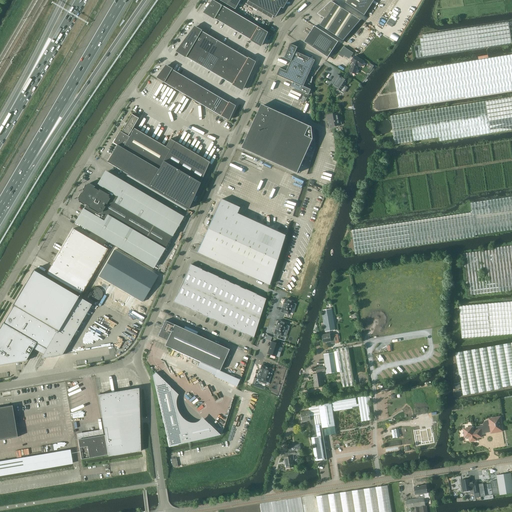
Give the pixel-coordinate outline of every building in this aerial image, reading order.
[(220,3),(215,0),(212,0),(203,13),(211,17),(220,3)] [(221,0),(221,1),(236,9),(241,0),(221,0)] [(288,0),(249,0),(249,1),(274,15),(276,17),(282,7),(284,8),(288,0)] [(347,0),(346,3),(365,15),(374,2),(374,0),(347,0)] [(393,18),(403,2),(399,0),(397,0),(388,15),(393,18)] [(320,25),(343,40),(361,20),(332,1),(318,14),(325,18),(320,25)] [(216,19),(218,20),(225,7),(224,6),(224,5),(220,3),(211,17),(216,20),(216,19)] [(224,24),(231,11),(225,7),(218,20),(224,24)] [(238,14),(231,11),(224,24),(230,27),(238,14)] [(236,31),(244,18),(238,14),(230,27),(236,31)] [(250,21),(244,18),(236,31),(242,34),(250,21)] [(242,34),(248,38),(256,25),(250,21),(242,34)] [(511,21),(508,22),(422,35),(423,38),(420,38),(421,45),(414,46),(416,58),(511,43),(511,42),(511,21)] [(258,26),(256,25),(248,38),(250,39),(250,40),(253,42),(262,27),(258,25),(258,26)] [(230,84),(242,91),(255,62),(247,57),(246,58),(202,32),(202,31),(194,26),(175,52),(186,58),(187,57),(231,84),(230,84)] [(304,42),(328,57),(338,42),(315,26),(304,42)] [(266,29),(262,27),(253,42),(262,47),(269,31),(266,29)] [(280,68),(277,75),(293,82),(291,87),(309,94),(311,89),(308,88),(310,84),(305,82),(313,65),(315,60),(296,51),(298,47),(291,44),(284,58),(291,61),(289,64),(287,71),(280,68)] [(399,107),(466,97),(466,98),(511,90),(511,54),(394,74),(399,107)] [(352,66),(350,72),(356,74),(358,65),(361,67),(364,62),(355,56),(352,60),(351,62),(349,65),(350,65),(352,66)] [(170,68),(165,65),(156,78),(162,82),(170,68)] [(170,68),(162,82),(167,85),(175,71),(172,70),(172,69),(170,68)] [(173,88),(180,75),(175,71),(167,85),(173,88)] [(336,82),(333,86),(340,91),(347,81),(338,74),(334,80),(336,82)] [(186,78),(180,75),(173,88),(178,91),(186,78)] [(183,94),(191,81),(186,78),(178,91),(183,94)] [(196,84),(191,81),(183,94),(189,97),(196,84)] [(194,100),(202,87),(196,84),(189,97),(194,100)] [(207,90),(202,87),(194,100),(199,103),(207,90)] [(205,107),(212,93),(207,90),(199,103),(205,107)] [(218,97),(212,93),(205,107),(210,110),(218,97)] [(215,113),(223,100),(218,97),(210,110),(215,113)] [(511,97),(435,109),(390,116),(395,144),(439,137),(440,141),(511,129),(511,97)] [(223,100),(215,113),(221,116),(229,102),(228,102),(228,103),(223,100)] [(235,106),(229,102),(221,116),(228,120),(235,106)] [(244,149),(298,173),(307,152),(290,144),(300,121),(264,105),(244,149)] [(330,122),(331,127),(340,125),(342,124),(341,120),(339,120),(338,113),(326,115),(327,120),(330,120),(330,122)] [(117,145),(107,162),(188,210),(210,162),(171,139),(166,147),(133,128),(138,118),(132,114),(121,132),(120,131),(113,142),(117,145)] [(312,127),(300,121),(290,144),(307,152),(313,139),(312,127)] [(76,222),(153,267),(173,234),(155,224),(159,216),(131,200),(137,190),(106,172),(96,189),(94,187),(94,186),(89,183),(88,184),(87,183),(86,185),(85,184),(82,190),(83,190),(81,193),(80,192),(77,197),(79,198),(78,200),(79,200),(78,201),(84,205),(84,203),(87,205),(76,222)] [(511,196),(470,203),(472,213),(409,222),(352,230),(355,254),(476,237),(475,236),(511,230),(511,196)] [(239,208),(221,199),(207,229),(197,252),(218,262),(269,285),(285,235),(280,233),(237,213),(239,208)] [(73,229),(68,236),(83,244),(87,237),(73,229)] [(78,252),(83,244),(68,236),(64,243),(78,252)] [(78,252),(83,255),(92,240),(87,237),(83,244),(78,252)] [(92,240),(83,255),(89,258),(97,243),(92,240)] [(83,255),(78,252),(64,243),(51,265),(46,274),(81,294),(99,264),(94,261),(89,258),(83,255)] [(102,246),(97,243),(89,258),(94,261),(102,246)] [(511,245),(494,248),(494,250),(462,254),(467,296),(511,290),(511,245)] [(108,249),(102,246),(94,261),(99,264),(108,249)] [(112,252),(96,280),(141,305),(157,278),(112,252)] [(199,290),(207,272),(190,264),(173,302),(190,309),(199,290)] [(14,305),(0,328),(0,364),(26,361),(36,343),(46,349),(41,358),(62,355),(92,304),(82,299),(33,270),(15,300),(13,305),(14,305)] [(212,274),(207,272),(199,290),(204,293),(212,274)] [(210,295),(218,277),(212,274),(204,293),(210,295)] [(223,279),(218,277),(210,295),(215,298),(223,279)] [(215,298),(221,300),(226,303),(234,284),(223,279),(215,298)] [(240,287),(234,284),(226,303),(231,305),(240,287)] [(237,308),(245,289),(240,287),(231,305),(237,308)] [(251,292),(245,289),(237,308),(242,310),(251,292)] [(204,293),(199,290),(190,309),(196,312),(204,293)] [(256,294),(251,292),(242,310),(248,313),(256,294)] [(204,293),(196,312),(201,314),(210,295),(204,293)] [(266,298),(256,294),(248,313),(260,318),(266,298)] [(215,298),(210,295),(201,314),(207,317),(215,298)] [(207,317),(212,319),(221,300),(215,298),(207,317)] [(281,311),(283,312),(285,312),(284,316),(291,319),(293,314),(289,313),(293,301),(285,299),(281,311)] [(221,300),(212,319),(223,324),(231,305),(226,303),(221,300)] [(511,301),(468,305),(459,306),(462,338),(511,334),(511,301)] [(237,308),(231,305),(223,324),(228,326),(237,308)] [(242,310),(237,308),(228,326),(239,331),(248,313),(242,310)] [(330,335),(330,331),(335,330),(331,309),(323,310),(322,313),(324,322),(326,334),(322,335),(323,342),(331,341),(331,344),(336,343),(334,335),(330,335)] [(260,318),(248,313),(239,331),(253,338),(260,318)] [(165,345),(218,369),(220,370),(229,349),(165,320),(158,336),(167,340),(165,345)] [(278,320),(274,333),(275,333),(276,333),(280,334),(282,335),(285,325),(286,323),(280,321),(278,320)] [(272,341),(268,354),(270,354),(275,356),(279,357),(282,348),(278,347),(279,344),(277,343),(274,342),(272,341)] [(511,342),(455,353),(463,395),(503,388),(502,387),(511,385),(511,342)] [(345,347),(336,349),(337,351),(340,372),(343,387),(355,385),(349,349),(348,347),(345,347)] [(332,352),(324,353),(326,366),(326,370),(327,370),(327,373),(337,372),(338,371),(334,352),(332,352)] [(258,375),(257,378),(267,382),(270,373),(272,368),(266,366),(262,365),(258,375)] [(318,373),(314,374),(316,386),(324,385),(322,372),(322,371),(326,370),(326,366),(317,367),(318,372),(318,373)] [(170,386),(156,372),(153,375),(169,446),(221,434),(209,423),(182,429),(183,428),(182,429),(180,428),(181,427),(180,427),(180,428),(170,386)] [(139,398),(138,391),(138,390),(137,389),(136,389),(98,395),(105,436),(108,455),(108,456),(141,451),(139,398)] [(356,398),(332,402),(333,411),(359,407),(362,421),(371,420),(367,396),(358,397),(359,404),(357,404),(356,398)] [(332,403),(318,405),(321,423),(322,428),(335,426),(333,411),(332,403)] [(304,413),(302,413),(303,421),(310,420),(311,425),(321,423),(318,405),(318,404),(312,405),(308,406),(309,410),(304,411),(304,413)] [(0,407),(0,439),(18,437),(12,405),(0,407)] [(465,437),(469,436),(470,441),(476,440),(476,437),(481,437),(480,433),(491,431),(491,433),(502,431),(500,417),(489,419),(489,420),(485,421),(483,424),(484,426),(474,427),(475,428),(472,428),(472,427),(464,429),(464,431),(462,433),(465,435),(465,437)] [(321,423),(311,425),(313,436),(313,438),(311,438),(315,462),(317,461),(327,460),(322,428),(321,423)] [(417,436),(412,437),(412,438),(413,442),(413,443),(414,442),(414,443),(416,442),(417,442),(418,443),(428,441),(427,437),(429,437),(428,430),(423,431),(423,430),(416,431),(417,436)] [(82,460),(108,455),(105,436),(78,440),(82,460)] [(300,444),(289,446),(290,451),(289,451),(289,452),(295,451),(295,450),(300,449),(301,449),(300,444)] [(0,474),(73,464),(71,449),(0,459),(0,474)] [(287,468),(294,467),(292,456),(284,458),(285,462),(286,462),(287,468)] [(497,480),(491,481),(491,483),(492,490),(493,495),(500,494),(500,495),(511,492),(511,481),(511,473),(497,475),(497,480)] [(462,480),(461,480),(463,491),(471,490),(474,489),(475,497),(479,497),(477,481),(473,482),(470,483),(469,479),(466,480),(465,479),(462,479),(462,480)] [(418,494),(419,498),(407,500),(406,500),(408,511),(427,511),(426,505),(425,505),(424,498),(423,493),(428,493),(426,485),(415,487),(416,495),(418,494)] [(392,511),(388,486),(342,493),(316,497),(318,511),(392,511)]
